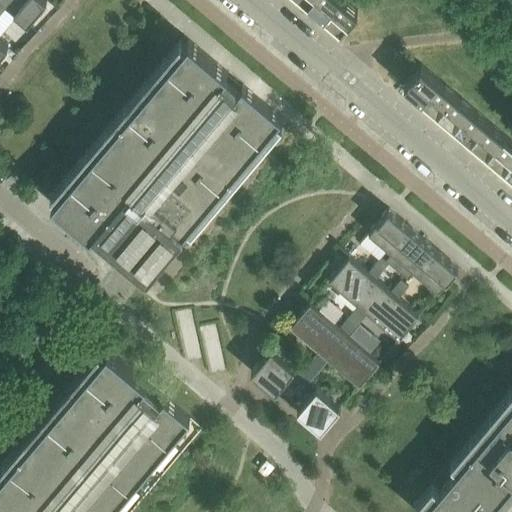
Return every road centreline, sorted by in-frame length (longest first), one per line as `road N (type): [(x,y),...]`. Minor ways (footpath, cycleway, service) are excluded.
road 1 (residential): [(511,229),(244,0)]
road 2 (residential): [(0,368),(80,272),(0,195)]
